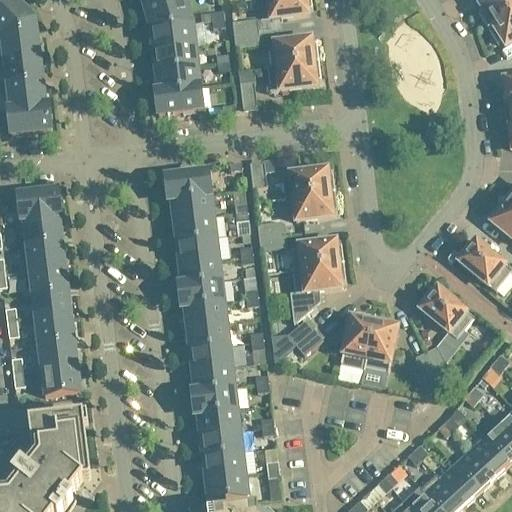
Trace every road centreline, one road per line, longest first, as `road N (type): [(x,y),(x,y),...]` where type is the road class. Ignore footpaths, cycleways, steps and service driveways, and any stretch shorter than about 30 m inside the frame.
road 1 (residential): [(355,124),(374,252),(388,264),(406,262),(458,199),(472,148),(460,51),(426,0)]
road 2 (residential): [(170,511),(132,155)]
road 3 (residential): [(82,160),(125,511)]
road 4 (residential): [(132,155),(355,124)]
road 5 (residential): [(52,0),(71,45),(82,160)]
road 6 (residential): [(132,155),(105,0)]
road 7 (residential): [(355,124),(343,0)]
